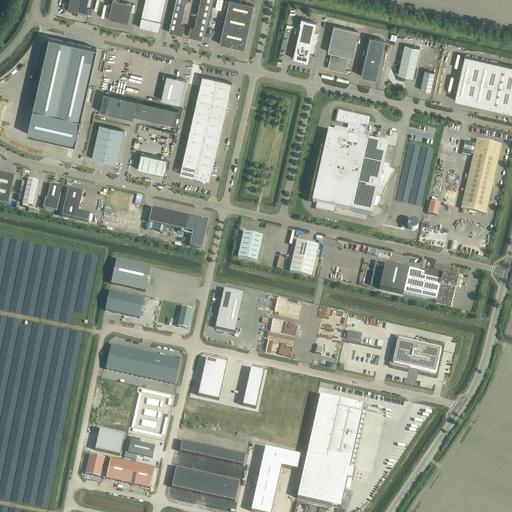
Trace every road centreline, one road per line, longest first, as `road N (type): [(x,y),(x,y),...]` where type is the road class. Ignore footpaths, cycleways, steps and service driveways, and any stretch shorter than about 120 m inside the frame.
road 1 (unclassified): [(460,409),(193,346)]
road 2 (unclassified): [(193,346),(109,328),(101,333),(73,482)]
road 3 (tertiary): [(223,208),(33,165),(0,149)]
road 4 (unclassified): [(255,71),(31,18)]
road 5 (tertiary): [(504,270),(282,222)]
road 6 (unclassified): [(511,128),(312,84)]
road 7 (unclassified): [(158,502),(193,346)]
road 8 (unclassified): [(460,409),(487,355),(504,270)]
road 9 (unclassified): [(282,222),(312,84)]
road 10 (unclassified): [(193,346),(223,208)]
road 11 (unclassified): [(223,208),(255,71)]
road 12 (unclassified): [(390,511),(460,409)]
